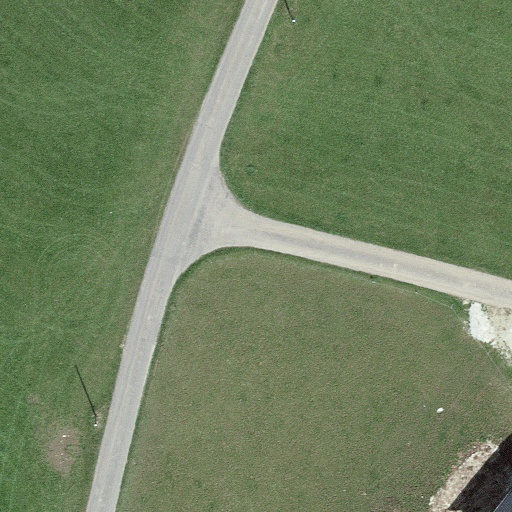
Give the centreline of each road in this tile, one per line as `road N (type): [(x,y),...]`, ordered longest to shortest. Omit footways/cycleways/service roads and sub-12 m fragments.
road 1 (unclassified): [(104,511),(185,228),(271,0)]
road 2 (track): [(185,228),(511,305)]
